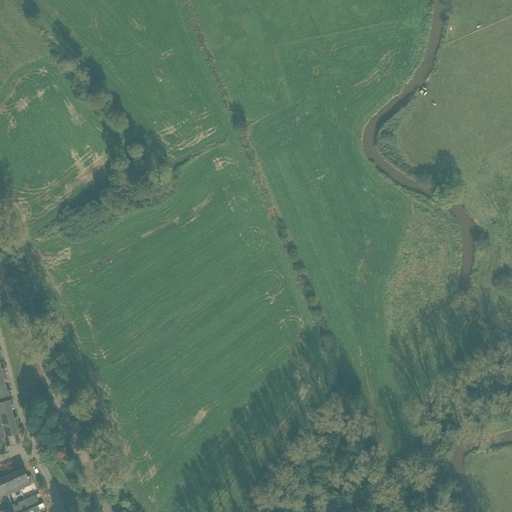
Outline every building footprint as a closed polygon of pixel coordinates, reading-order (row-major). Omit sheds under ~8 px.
[(6,391),(5,385),(0,386),(0,398),(11,396),(9,390),(6,391)] [(12,400),(2,402),(0,402),(0,414),(11,412),(10,406),(13,405),(12,400)] [(13,418),(11,412),(0,414),(0,426),(17,422),(16,417),(13,418)] [(19,427),(17,422),(0,426),(0,438),(17,434),(16,428),(19,427)] [(34,483),(31,476),(27,477),(22,465),(17,468),(18,471),(12,473),(20,489),(34,483)] [(20,489),(12,473),(7,476),(5,473),(1,475),(9,494),(20,489)] [(0,498),(9,494),(1,475),(0,475),(0,498)] [(35,495),(25,500),(28,507),(38,502),(35,495)] [(28,507),(25,500),(17,503),(18,505),(15,506),(17,511),(28,507)]
